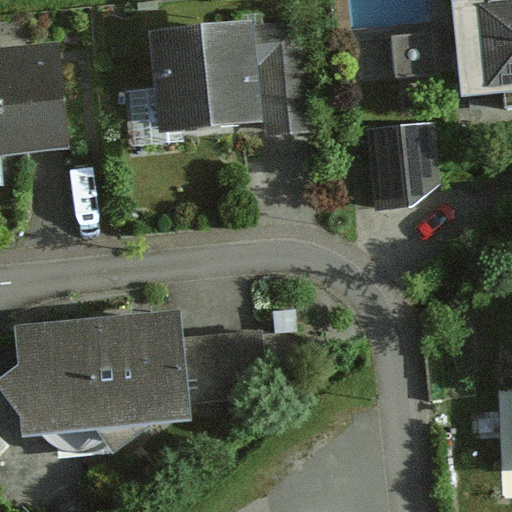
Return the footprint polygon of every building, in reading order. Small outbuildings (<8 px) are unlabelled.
[(494,109),(511,106),(511,13),(482,17),(494,109)] [(446,82),(439,38),(406,43),(413,87),(446,82)] [(281,41),(163,49),(170,151),(288,142),(281,41)] [(0,169),(81,161),(71,70),(0,77),(0,169)] [(429,131),(371,136),(378,217),(436,212),(429,131)] [(35,426),(42,421),(45,451),(211,434),(210,421),(266,416),(259,336),(202,341),(199,322),(33,340),(36,365),(5,392),(35,426)]
